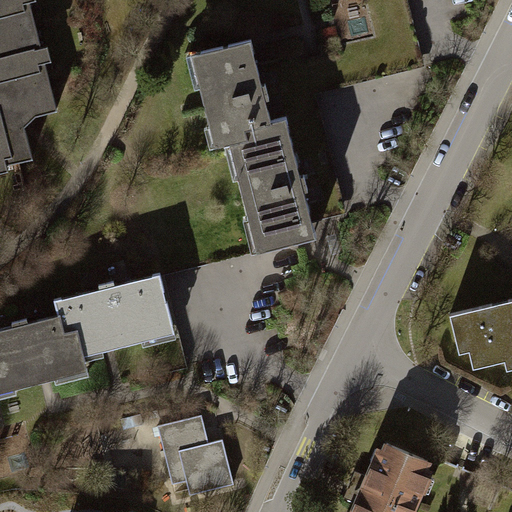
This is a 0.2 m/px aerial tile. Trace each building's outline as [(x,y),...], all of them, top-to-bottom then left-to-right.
[(0,167),(33,159),(24,126),(37,114),(57,108),(30,0),(0,0),(0,91),(4,107),(0,108),(0,167)] [(251,45),(190,61),(212,151),(229,147),(256,253),(258,259),(323,242),(317,220),(306,177),(292,120),(271,126),(261,85),(251,45)] [(161,278),(51,304),(55,319),(58,332),(75,327),(82,356),(175,334),(161,278)] [(511,301),(451,315),(459,356),(470,354),(473,371),(505,364),(506,371),(511,369),(511,301)] [(0,397),(87,377),(82,356),(75,327),(58,332),(55,319),(0,331),(0,397)] [(197,414),(154,425),(168,479),(184,475),(189,493),(233,481),(221,435),(203,440),(197,414)] [(413,511),(433,466),(382,444),(360,494),(352,511),(413,511)]
